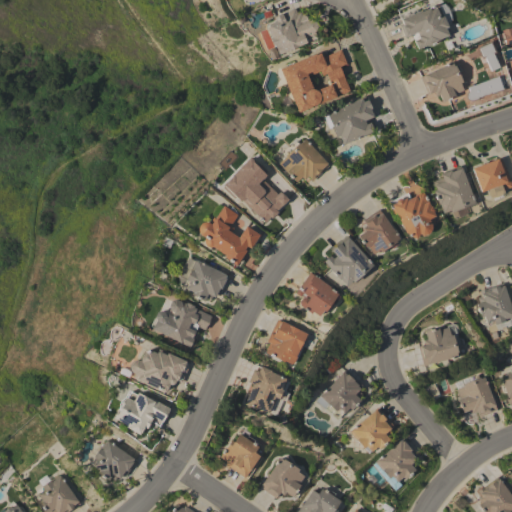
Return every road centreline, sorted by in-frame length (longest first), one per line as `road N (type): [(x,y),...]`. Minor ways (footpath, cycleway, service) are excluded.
road 1 (residential): [(134,511),(177,465),(263,292),(304,236),(381,173),(511,120)]
road 2 (residential): [(460,466),(392,378),(389,341),(400,313),(511,248)]
road 3 (residential): [(421,151),(359,11),(345,0)]
